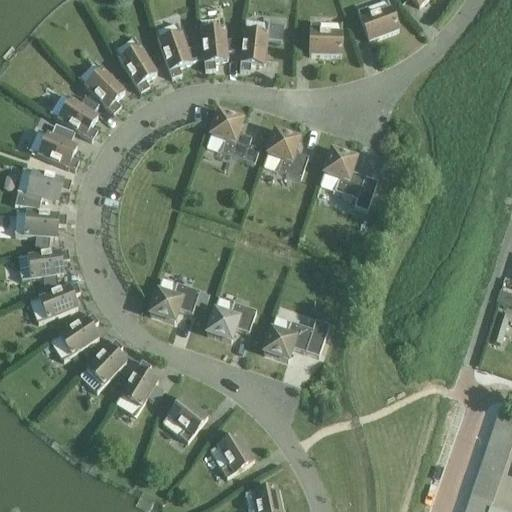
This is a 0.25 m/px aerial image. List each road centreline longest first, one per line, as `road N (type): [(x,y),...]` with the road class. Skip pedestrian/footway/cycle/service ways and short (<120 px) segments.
road 1 (unclassified): [(476,0),(426,56),(371,85),(328,97),(224,95),(170,104),(123,136),(91,189),(88,253),(112,313),(144,346),(228,390),(269,424),(294,454),(321,511)]
road 2 (residential): [(511,231),(469,356),(468,375),(486,399)]
road 3 (residential): [(445,511),(486,399)]
